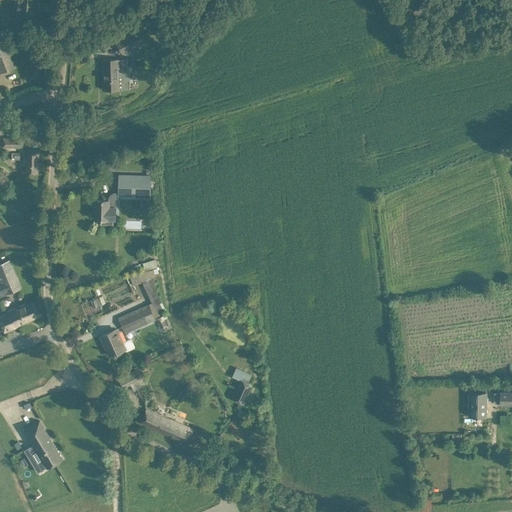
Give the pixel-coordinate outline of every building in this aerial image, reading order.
[(17,16),(17,17),(18,17),(28,17),(28,19),(34,20),(34,18),(36,18),(37,0),(18,0),(17,16)] [(209,23),(220,14),(222,13),(215,5),(210,9),(212,12),(202,20),(204,23),(207,21),(209,23)] [(191,29),(196,36),(206,27),(201,21),(191,29)] [(133,32),(116,42),(123,54),(140,44),(133,32)] [(0,72),(4,71),(16,67),(4,38),(0,40),(0,72)] [(179,53),(187,45),(182,39),(175,45),(178,49),(176,51),(179,53)] [(123,70),(118,70),(118,59),(113,59),(103,60),(104,60),(105,72),(103,72),(103,89),(113,89),(119,88),(124,88),(123,70)] [(3,137),(3,146),(24,147),(24,138),(3,137)] [(26,173),(28,173),(38,173),(39,150),(27,149),(26,173)] [(117,195),(150,196),(151,175),(118,174),(117,195)] [(94,199),(94,207),(95,207),(95,221),(101,221),(101,224),(113,224),(114,219),(115,219),(116,208),(108,208),(109,200),(94,199)] [(145,269),(157,266),(155,259),(143,262),(145,269)] [(0,279),(1,282),(0,281),(0,296),(21,287),(10,260),(0,263),(0,279)] [(125,332),(156,319),(152,311),(163,306),(156,289),(156,275),(153,268),(139,273),(152,303),(118,318),(125,332)] [(0,316),(0,320),(1,322),(5,332),(16,327),(15,325),(39,315),(34,302),(0,316)] [(167,329),(171,327),(167,318),(158,322),(160,328),(166,325),(167,329)] [(116,353),(115,352),(125,348),(116,328),(101,336),(103,335),(108,346),(106,347),(110,355),(113,353),(114,354),(116,353)] [(123,387),(145,377),(140,367),(118,377),(123,387)] [(241,380),(233,397),(244,403),(253,384),(248,381),(252,374),(237,367),(232,376),(241,380)] [(511,391),(495,392),(494,402),(501,402),(511,402),(511,391)] [(470,392),(469,416),(486,416),(486,392),(470,392)] [(176,439),(186,443),(192,428),(147,408),(140,422),(158,430),(176,439)] [(33,444),(24,450),(37,472),(47,467),(48,468),(63,459),(40,420),(24,429),(33,444)]
